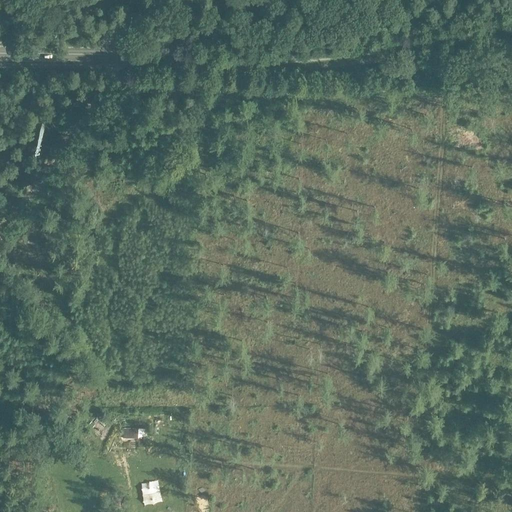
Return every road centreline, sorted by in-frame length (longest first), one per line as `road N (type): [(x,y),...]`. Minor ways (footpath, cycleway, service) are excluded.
road 1 (track): [(445,81),(419,511)]
road 2 (track): [(459,70),(415,89),(110,79)]
road 3 (track): [(511,482),(185,460)]
road 4 (primary): [(110,54),(297,55),(414,40)]
road 5 (track): [(110,79),(0,227)]
